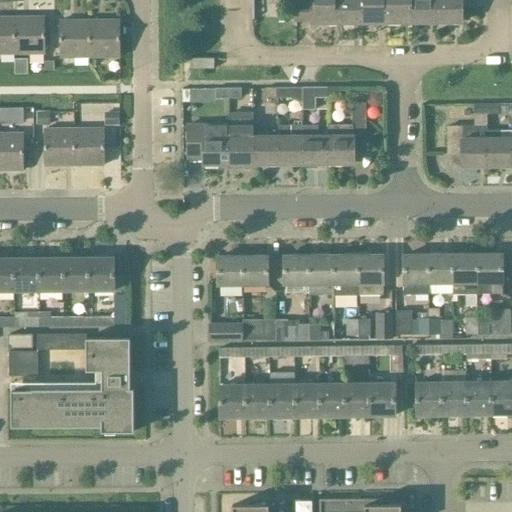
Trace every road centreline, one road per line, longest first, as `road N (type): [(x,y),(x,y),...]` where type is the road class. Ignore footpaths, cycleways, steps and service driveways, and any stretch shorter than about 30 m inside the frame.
road 1 (residential): [(440,453),(181,455)]
road 2 (residential): [(407,206),(213,209),(180,232)]
road 3 (residential): [(180,232),(181,455)]
road 4 (residential): [(402,55),(237,56),(236,10)]
road 5 (residential): [(143,208),(140,0)]
road 6 (residential): [(181,455),(0,457)]
road 7 (residential): [(407,206),(402,55)]
road 8 (residential): [(498,0),(498,54),(402,55)]
road 9 (residential): [(143,208),(0,209)]
